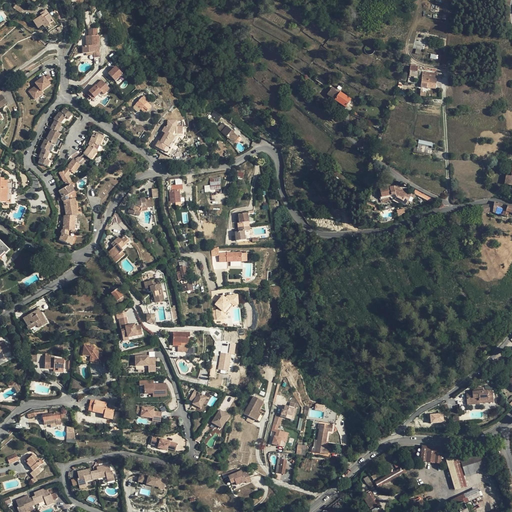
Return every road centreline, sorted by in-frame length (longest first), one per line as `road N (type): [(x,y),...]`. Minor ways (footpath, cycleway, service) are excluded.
road 1 (residential): [(160,173),(223,166),(270,148),(281,191),(318,233),(369,231),(480,201),(511,202)]
road 2 (residential): [(177,394),(192,452),(172,460),(120,453),(65,466),(68,494),(97,511)]
road 3 (unknown): [(323,498),(278,484),(260,462),(273,383),(264,351)]
road 4 (unknown): [(209,329),(151,327),(176,379),(217,387),(235,370)]
road 5 (residential): [(511,332),(394,441)]
road 6 (residential): [(160,173),(63,96)]
